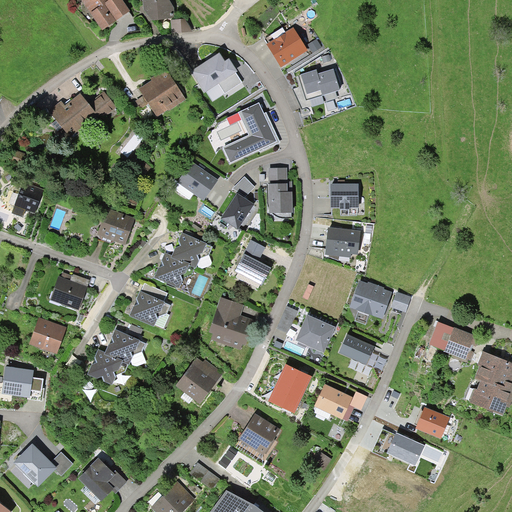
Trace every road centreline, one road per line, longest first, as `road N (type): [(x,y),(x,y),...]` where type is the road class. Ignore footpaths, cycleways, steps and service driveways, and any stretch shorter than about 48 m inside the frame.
road 1 (residential): [(0,130),(40,94),(121,46),(224,40),(254,60),(276,92),(306,172),(300,256),(245,378),(121,511)]
road 2 (residential): [(307,511),(364,425),(418,302)]
road 3 (residential): [(117,279),(0,236)]
